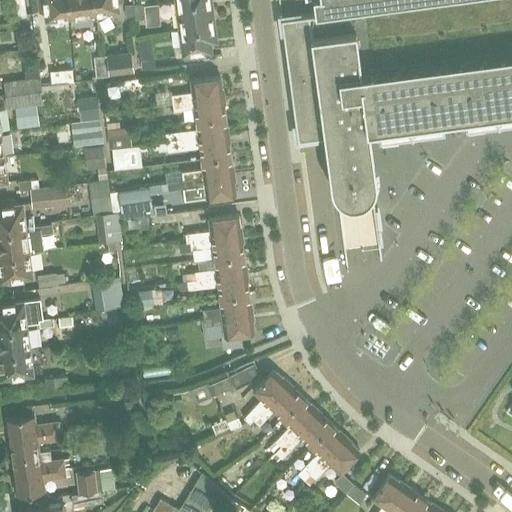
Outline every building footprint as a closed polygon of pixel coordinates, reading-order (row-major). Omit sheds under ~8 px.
[(24,0),(4,0),(6,15),(26,12),(24,0)] [(46,18),(70,15),(68,0),(38,0),(40,10),(45,10),(46,18)] [(68,0),(70,15),(94,12),(92,0),(68,0)] [(92,0),(94,12),(119,9),(118,0),(117,0),(92,0)] [(180,27),(213,22),(210,0),(186,0),(177,1),(180,27)] [(316,136),(323,135),(330,181),(330,184),(331,187),(333,190),(333,191),(335,193),(337,195),(340,197),(342,198),(346,200),(349,201),(352,201),(356,201),(358,200),(360,200),(362,199),(364,198),(367,196),(370,193),(372,191),(373,189),(374,187),(374,185),(375,183),(375,181),(376,179),(376,178),(375,176),(369,129),(511,109),(511,0),(312,0),(314,12),(299,14),(299,15),(281,17),(297,138),(315,135),(316,136)] [(143,5),(134,5),(134,15),(134,18),(143,17),(143,5)] [(213,22),(180,27),(184,58),(204,56),(203,50),(211,49),(209,40),(216,39),(215,36),(216,33),(215,27),(214,24),(213,22)] [(30,40),(17,41),(18,49),(31,47),(30,40)] [(107,55),(109,72),(133,70),(131,52),(107,55)] [(96,74),(109,72),(107,55),(94,56),(96,74)] [(141,59),(142,68),(156,66),(155,57),(141,59)] [(41,89),(40,83),(38,67),(38,65),(24,67),(25,77),(3,79),(5,93),(41,89)] [(50,70),(51,82),(74,79),(72,67),(50,70)] [(176,101),(223,94),(220,75),(191,79),(192,91),(171,93),(170,90),(156,92),(158,104),(172,102),(176,101)] [(41,89),(5,93),(6,107),(42,103),(41,89)] [(196,118),(226,114),(223,94),(176,101),(172,102),(173,110),(195,107),(196,118)] [(97,95),(81,97),(84,120),(86,120),(100,118),(97,95)] [(37,105),(17,108),(20,128),(40,125),(37,105)] [(167,141),(228,133),(226,114),(196,118),(197,126),(165,130),(167,141)] [(100,118),(86,120),(87,132),(101,130),(100,118)] [(101,130),(87,132),(83,133),(85,146),(103,144),(101,130)] [(201,157),(231,153),(228,133),(167,141),(168,150),(200,146),(201,157)] [(111,148),(130,146),(133,146),(132,134),(110,136),(111,148)] [(103,144),(85,146),(87,170),(106,168),(103,144)] [(130,146),(111,148),(114,167),(133,165),(130,146)] [(182,179),(186,178),(233,172),(231,153),(201,157),(202,168),(181,170),(182,179)] [(106,168),(98,169),(99,180),(108,179),(106,168)] [(188,198),(206,196),(236,192),(233,172),(186,178),(182,179),(166,181),(167,189),(187,186),(188,198)] [(31,179),(19,180),(19,188),(31,187),(31,179)] [(112,210),(108,179),(90,181),(94,213),(111,211),(112,211),(112,210)] [(166,181),(150,183),(150,185),(151,191),(167,189),(166,181)] [(67,184),(31,188),(34,208),(69,204),(67,184)] [(150,185),(119,189),(121,209),(153,205),(151,191),(150,185)] [(0,229),(26,227),(26,226),(23,202),(14,203),(13,198),(0,199),(0,229)] [(119,210),(112,210),(112,211),(111,211),(113,223),(120,222),(119,210)] [(194,240),(241,233),(239,213),(209,217),(211,229),(185,232),(186,241),(192,240),(194,240)] [(148,216),(127,219),(128,229),(150,226),(148,216)] [(0,253),(29,250),(43,248),(41,232),(53,231),(52,223),(26,226),(26,227),(0,229),(0,253)] [(214,256),(244,252),(241,233),(194,240),(192,240),(193,248),(213,246),(214,256)] [(141,247),(143,259),(153,258),(151,246),(141,247)] [(141,247),(125,250),(126,261),(143,259),(141,247)] [(29,250),(0,253),(0,278),(0,279),(9,278),(10,283),(24,281),(24,276),(32,275),(29,250)] [(199,278),(246,272),(244,252),(214,256),(216,267),(195,270),(196,278),(199,278)] [(57,271),(38,274),(40,286),(58,283),(58,282),(65,281),(64,271),(57,272),(57,271)] [(219,295),(249,291),(246,272),(199,278),(196,278),(188,280),(189,288),(218,284),(219,295)] [(91,278),(93,293),(121,289),(119,274),(91,278)] [(154,303),(152,288),(139,290),(140,305),(154,303)] [(251,311),(249,291),(219,295),(221,306),(203,308),(204,316),(251,311)] [(0,302),(0,327),(27,324),(41,322),(41,325),(53,324),(52,316),(43,318),(40,297),(15,301),(14,296),(0,297),(0,298),(0,303),(0,302)] [(201,317),(202,325),(223,322),(224,334),(254,330),(251,311),(204,316),(201,317)] [(72,323),(71,315),(59,316),(60,324),(72,323)] [(0,350),(30,347),(27,324),(0,327),(0,350)] [(30,347),(0,350),(0,371),(1,377),(10,376),(11,381),(25,379),(24,374),(33,373),(30,347)] [(256,416),(288,381),(274,368),(253,389),(262,397),(244,416),(250,422),(254,418),(256,416)] [(214,393),(234,384),(230,373),(209,382),(214,393)] [(65,376),(44,378),(45,391),(66,388),(65,376)] [(282,416),(302,395),(288,381),(256,416),(254,418),(260,423),(274,409),(282,416)] [(181,391),(172,392),(174,400),(182,399),(181,391)] [(282,444),(317,408),(302,395),(282,416),(290,424),(276,438),(282,444)] [(133,404),(133,399),(123,401),(125,412),(134,411),(133,404)] [(310,443),(331,422),(317,408),(282,444),(277,450),(283,456),(302,436),(310,443)] [(9,435),(59,429),(58,420),(36,423),(34,413),(6,416),(9,435)] [(212,424),(216,433),(242,423),(239,415),(226,421),(225,419),(212,424)] [(140,417),(132,418),(134,430),(141,429),(140,417)] [(312,469),(345,435),(331,422),(310,443),(318,451),(299,471),(305,477),(310,471),(312,469)] [(11,454),(39,451),(38,440),(61,437),(59,429),(9,435),(11,454)] [(316,477),(318,475),(330,462),(339,470),(359,449),(345,435),(312,469),(310,471),(316,477)] [(275,449),(281,443),(276,439),(270,445),(275,449)] [(138,441),(121,444),(124,459),(141,456),(138,441)] [(14,473),(64,466),(63,458),(51,460),(50,449),(39,451),(11,454),(14,473)] [(64,466),(14,473),(16,492),(44,489),(43,478),(66,475),(64,466)] [(80,493),(100,490),(101,490),(101,488),(115,486),(112,466),(77,471),(80,493)] [(310,471),(305,477),(311,482),(316,477),(310,471)] [(334,481),(346,492),(353,482),(342,472),(334,481)] [(196,485),(218,498),(222,491),(203,473),(196,485)] [(386,511),(406,484),(389,473),(372,498),(382,504),(376,511),(386,511)] [(352,497),(359,487),(353,482),(346,492),(352,497)] [(410,511),(422,495),(406,484),(386,511),(410,511)] [(210,510),(218,498),(196,485),(188,497),(210,510)] [(100,490),(80,493),(72,494),(73,506),(101,502),(100,490)] [(434,511),(438,507),(422,495),(410,511),(434,511)] [(183,511),(209,511),(210,510),(188,497),(180,510),(183,511)] [(172,511),(175,508),(172,506),(171,506),(160,499),(153,510),(155,511),(172,511)] [(65,511),(64,503),(19,509),(19,511),(65,511)]
